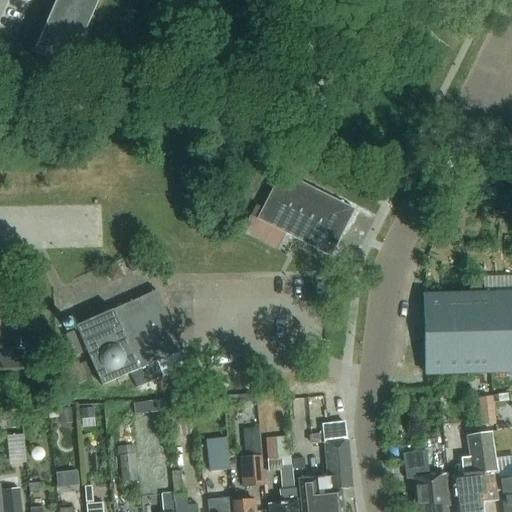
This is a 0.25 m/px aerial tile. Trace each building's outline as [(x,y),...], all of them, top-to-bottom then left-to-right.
[(56,0),(33,53),(72,70),(102,0),(56,0)] [(331,256),(355,210),(282,172),(258,219),(331,256)] [(144,251),(126,258),(132,272),(150,265),(144,251)] [(511,372),(511,291),(482,293),(482,284),(471,284),(471,293),(425,294),(427,375),(511,372)] [(184,349),(159,293),(77,327),(78,330),(66,336),(75,357),(88,351),(103,385),(184,349)] [(0,313),(0,370),(43,369),(42,339),(1,340),(1,313),(0,313)] [(77,329),(72,318),(61,323),(66,334),(77,329)] [(86,381),(78,362),(63,369),(72,388),(86,381)] [(479,397),(482,425),(499,423),(496,396),(479,397)] [(174,437),(195,434),(193,413),(171,415),(174,437)] [(347,441),(345,422),(322,425),(324,443),(347,441)] [(258,430),(245,431),(247,457),(260,456),(258,430)] [(497,490),(501,490),(499,478),(494,431),(469,434),(471,456),(462,457),(464,474),(453,475),(457,511),(483,511),(482,502),(498,500),(497,490)] [(206,440),(210,472),(229,470),(225,438),(206,440)] [(343,511),(341,489),(352,488),(347,441),(324,443),(323,443),(327,477),(298,480),(301,511),(343,511)] [(135,447),(120,449),(124,482),(139,480),(135,447)] [(247,457),(241,458),(244,488),(265,486),(262,456),(260,456),(247,457)] [(304,460),(294,460),(295,470),(305,470),(304,460)] [(82,484),(81,468),(59,469),(60,485),(82,484)] [(298,511),(296,489),(295,489),(293,468),(281,469),(283,490),(280,491),(281,504),(268,505),(268,511),(298,511)] [(197,511),(197,508),(187,509),(185,489),(183,490),(181,472),(173,472),(176,496),(174,496),(175,511),(197,511)] [(446,474),(413,478),(416,511),(447,511),(447,506),(450,506),(446,474)] [(511,511),(511,475),(499,478),(501,490),(503,511),(511,511)] [(3,484),(5,511),(21,511),(19,483),(3,484)] [(103,511),(103,503),(94,504),(92,486),(86,487),(87,511),(103,511)] [(231,511),(229,497),(219,499),(207,500),(208,511),(231,511)] [(256,511),(255,502),(234,504),(234,511),(256,511)]
